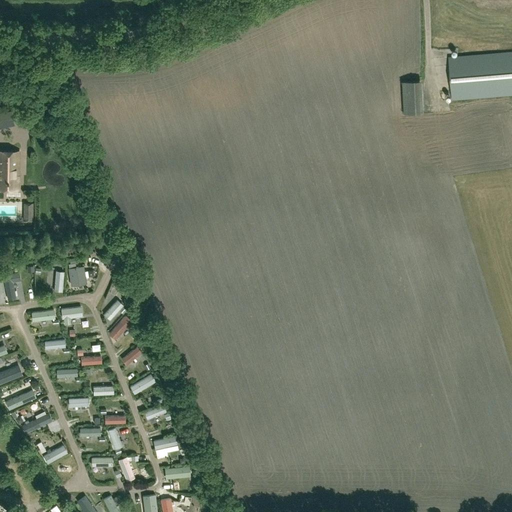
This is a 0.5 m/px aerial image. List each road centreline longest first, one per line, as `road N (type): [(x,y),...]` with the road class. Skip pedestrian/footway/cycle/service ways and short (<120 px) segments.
road 1 (track): [(119,250),(46,36)]
road 2 (unclassified): [(0,35),(130,33),(220,0)]
